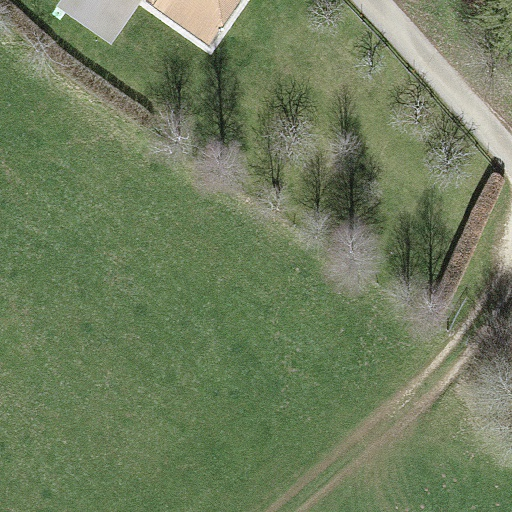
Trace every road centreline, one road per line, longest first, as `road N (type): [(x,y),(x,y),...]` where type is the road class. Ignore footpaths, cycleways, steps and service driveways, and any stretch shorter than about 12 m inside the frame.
road 1 (track): [(257,511),(460,341),(511,258)]
road 2 (residential): [(370,0),(511,156)]
